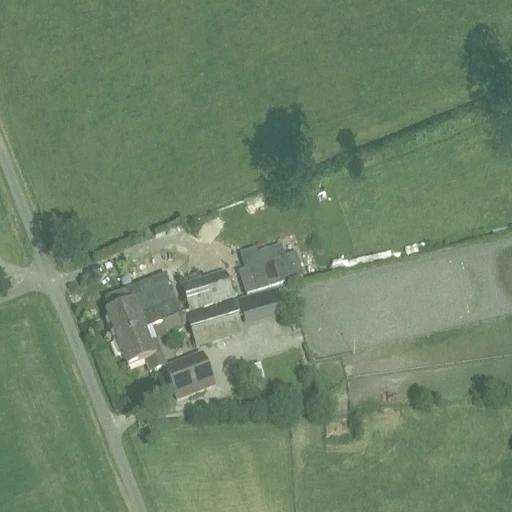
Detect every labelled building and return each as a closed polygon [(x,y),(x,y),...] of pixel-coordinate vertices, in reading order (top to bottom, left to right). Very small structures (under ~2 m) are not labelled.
[(245,297),(303,277),(295,253),(284,257),(280,245),(258,253),(256,248),(239,254),(244,270),(237,272),(245,297)] [(180,288),(188,313),(233,300),(224,274),(180,288)] [(141,302),(130,305),(104,315),(115,343),(142,331),(154,327),(151,319),(177,308),(167,282),(138,293),(141,302)] [(233,300),(188,313),(177,316),(181,328),(187,326),(196,351),(244,335),(233,300)] [(176,318),(160,324),(164,335),(180,329),(176,318)] [(165,366),(165,365),(162,366),(152,341),(147,343),(142,331),(115,343),(116,346),(113,347),(118,358),(121,357),(126,370),(145,363),(148,373),(165,366)] [(202,362),(165,377),(175,403),(213,388),(202,362)]
